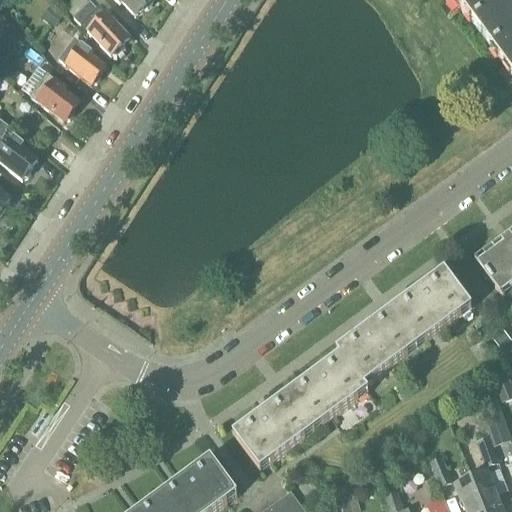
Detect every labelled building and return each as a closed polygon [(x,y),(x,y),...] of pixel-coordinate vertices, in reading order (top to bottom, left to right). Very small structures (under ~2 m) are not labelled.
[(110,0),(119,9),(122,7),(135,21),(144,13),(147,13),(151,9),(152,5),(154,3),(151,0),(110,0)] [(511,18),(511,5),(508,0),(452,0),(482,40),(511,18)] [(79,30),(80,29),(87,37),(111,62),(113,60),(117,60),(121,56),(121,52),(129,44),(106,19),(105,19),(98,12),(97,13),(89,6),(72,22),(79,30)] [(61,17),(50,9),(42,20),(52,28),(61,17)] [(8,27),(0,18),(0,40),(4,37),(1,34),(8,27)] [(511,18),(482,40),(503,69),(511,80),(511,18)] [(99,79),(106,71),(90,59),(92,56),(82,48),(81,48),(77,45),(83,38),(72,30),(67,38),(74,43),(59,64),(65,69),(65,70),(91,90),(92,89),(96,88),(100,83),(99,79)] [(73,115),(79,106),(64,95),(66,91),(54,83),(54,84),(46,78),(29,100),(37,106),(36,107),(64,127),(65,125),(69,124),(73,119),(73,115)] [(31,173),(38,165),(22,153),(24,149),(13,140),(13,141),(5,135),(9,131),(0,124),(0,167),(22,185),(23,183),(27,182),(31,178),(31,173)] [(0,217),(10,205),(0,196),(0,217)] [(511,249),(508,244),(493,255),(511,280),(511,249)] [(511,288),(511,280),(493,255),(479,266),(476,262),(474,263),(502,302),(504,301),(501,296),(511,288)] [(444,278),(390,317),(417,353),(470,314),(444,278)] [(336,358),(339,363),(364,393),(417,353),(390,317),(336,358)] [(510,367),(511,365),(511,345),(502,332),(491,340),(510,367)] [(339,363),(286,402),(313,438),(367,398),(364,393),(339,363)] [(511,392),(507,379),(494,384),(503,407),(511,403),(511,392)] [(260,477),(313,438),(286,402),(233,441),(260,477)] [(511,446),(498,406),(481,412),(495,452),(511,446)] [(486,472),(498,468),(489,444),(477,447),(486,472)] [(441,492),(453,487),(442,463),(430,469),(441,492)] [(156,505),(160,511),(222,511),(237,502),(210,466),(156,505)] [(471,484),(481,511),(499,511),(486,478),(471,484)] [(463,511),(481,511),(471,484),(455,490),(463,511)] [(331,511),(348,511),(343,491),(327,496),(331,511)] [(279,505),(283,511),(300,511),(290,497),(279,505)] [(403,511),(397,497),(385,502),(389,511),(403,511)]
